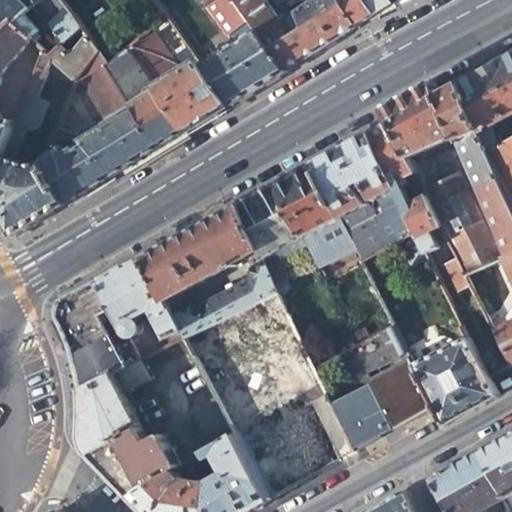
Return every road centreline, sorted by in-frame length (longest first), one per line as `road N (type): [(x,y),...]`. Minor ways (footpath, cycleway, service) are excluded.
road 1 (secondary): [(0,291),(511,1)]
road 2 (residential): [(310,511),(511,403)]
road 3 (residential): [(0,460),(66,475),(104,511)]
